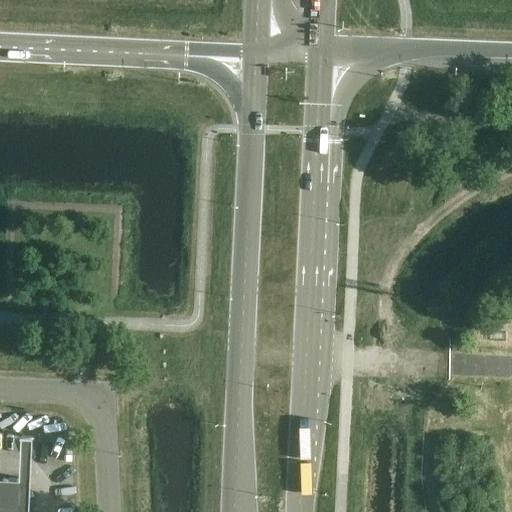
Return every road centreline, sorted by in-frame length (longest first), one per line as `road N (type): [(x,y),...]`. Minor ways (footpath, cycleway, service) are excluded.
road 1 (secondary): [(299,511),(319,51)]
road 2 (secondary): [(254,52),(233,511)]
road 3 (motorway): [(0,40),(254,52)]
road 4 (track): [(511,169),(461,197),(399,249),(384,290),(388,360)]
road 5 (unclassified): [(0,390),(95,398),(103,409),(108,511)]
road 6 (motorway): [(319,51),(511,52)]
